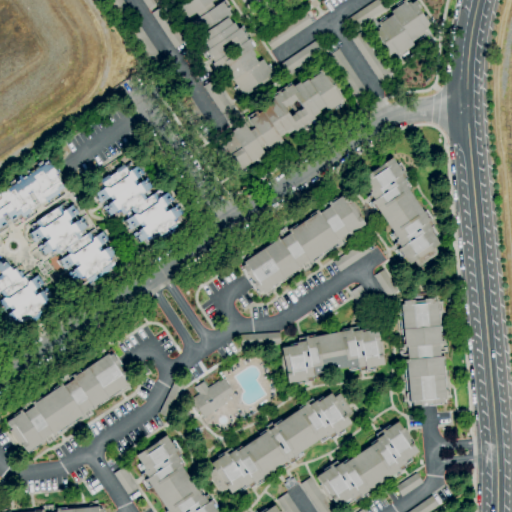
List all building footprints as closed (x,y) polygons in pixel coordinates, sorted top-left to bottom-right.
[(124,24),(108,0),(122,0),(134,17),(124,24)] [(147,8),(141,0),(155,0),(157,2),(147,8)] [(254,46),(250,49),(254,55),(252,56),(257,63),(261,59),(266,66),(268,65),(273,73),(266,78),(268,80),(249,93),(247,91),(240,95),(235,87),(236,86),(232,80),(228,83),(223,76),(222,77),(218,71),(216,72),(211,64),(213,62),(210,59),(208,60),(203,52),(207,50),(203,43),(199,45),(195,39),(197,37),(188,25),(199,17),(195,12),(185,19),(178,10),(181,9),(178,5),(185,0),(213,0),(210,2),(214,7),(224,0),(230,9),(228,11),(231,15),(227,18),(231,24),(233,23),(237,29),(241,27),(254,46)] [(353,28),(346,18),(373,0),(384,0),(387,5),(353,28)] [(399,58),(395,53),(394,54),(393,52),(386,56),(381,48),(383,47),(378,39),(376,41),(372,34),(377,30),(375,28),(377,27),(374,23),(383,17),(384,19),(390,14),(388,11),(395,7),(394,5),(400,0),(402,0),(405,3),(407,1),(408,4),(414,0),(419,7),(416,9),(421,17),(424,15),(428,22),(430,24),(423,29),(422,29),(425,34),(416,40),(415,38),(410,42),(414,48),(399,58)] [(173,48),(149,13),(159,6),(183,41),(173,48)] [(272,50),(265,40),(305,13),(312,23),(272,50)] [(155,70),(128,29),(137,23),(164,63),(155,70)] [(381,84),(350,39),(360,32),(390,77),(381,84)] [(287,73),(281,64),(316,40),(323,50),(287,73)] [(335,48),(326,54),(326,53),(325,52),(322,48),(332,43),(335,47),(335,48)] [(358,101),(328,55),(338,49),(367,94),(358,101)] [(243,123),(249,131),(254,128),(247,117),(256,111),(257,113),(260,111),(259,109),(273,100),(270,96),(290,83),(292,86),(298,82),(299,84),(306,80),(307,81),(314,77),(312,75),(320,70),(325,76),(327,75),(340,94),(338,96),(343,104),(341,105),(339,102),(327,111),(324,107),(318,111),(319,113),(312,117),(314,119),(306,125),(306,124),(302,127),(303,129),(296,134),(293,130),(286,134),(285,133),(279,137),(284,144),(270,153),(264,143),(259,147),(264,154),(237,173),(220,147),(234,138),(230,132),(243,123)] [(226,123),(201,86),(211,79),(236,116),(226,123)] [(196,127),(176,97),(185,90),(205,121),(196,127)] [(0,188),(45,158),(56,173),(53,175),(62,188),(57,192),(58,193),(45,202),(44,200),(39,204),(30,191),(25,194),(34,207),(29,211),(30,212),(22,217),(20,214),(15,218),(15,219),(14,219),(16,222),(12,224),(4,213),(0,215),(8,227),(0,232),(0,188)] [(418,267),(413,261),(408,265),(403,257),(402,257),(393,244),(396,242),(391,234),(392,233),(377,209),(375,210),(366,197),(370,194),(365,187),(366,186),(361,178),(391,158),(396,166),(397,165),(406,178),(403,180),(408,188),(407,189),(423,213),(424,212),(433,225),(429,228),(434,235),(433,236),(438,244),(434,247),(438,253),(418,267)] [(154,244),(148,236),(138,243),(132,234),(144,226),(141,222),(130,230),(124,221),(134,214),(130,210),(122,215),(118,209),(109,216),(103,207),(114,199),(112,195),(100,203),(94,195),(104,188),(99,181),(107,175),(108,177),(116,172),(115,170),(123,165),(127,172),(137,165),(143,174),(131,182),(134,186),(146,178),(149,182),(148,182),(151,187),(148,189),(151,195),(159,190),(163,195),(166,192),(169,197),(171,196),(173,200),(161,208),(164,213),(176,205),(179,208),(178,209),(181,214),(171,220),(177,228),(169,234),(167,231),(160,236),(161,239),(154,244)] [(259,297),(236,264),(242,261),(239,257),(242,255),(243,256),(247,253),(250,257),(275,240),(274,239),(279,236),(277,232),(284,227),(287,230),(295,225),(296,226),(309,217),(308,216),(316,210),(318,213),(329,206),(327,203),(335,198),(336,199),(344,194),(364,225),(351,233),(352,235),(349,237),(347,233),(345,235),(349,241),(344,245),(342,242),(306,265),(308,269),(304,272),(301,269),(279,284),(280,287),(268,295),(269,295),(266,297),(264,294),(259,297)] [(80,285),(77,280),(73,282),(67,273),(79,266),(76,261),(64,269),(59,260),(68,254),(65,249),(57,255),(53,249),(43,255),(38,246),(49,239),(46,234),(35,242),(29,233),(33,231),(29,226),(65,202),(68,207),(72,205),(75,210),(75,209),(78,213),(66,222),(68,226),(81,217),(84,222),(83,222),(86,226),(76,233),(80,238),(94,229),(97,235),(101,232),(104,237),(105,236),(108,240),(95,248),(98,253),(110,244),(113,249),(112,249),(115,254),(112,256),(115,261),(110,265),(111,267),(103,273),(101,271),(94,275),(96,278),(88,283),(86,281),(80,285)] [(338,272),(331,262),(361,241),(368,251),(338,272)] [(23,327),(17,320),(9,326),(3,317),(14,310),(11,305),(0,313),(0,300),(4,298),(0,293),(0,274),(1,274),(0,272),(0,260),(3,258),(9,268),(13,265),(18,273),(19,272),(27,282),(37,275),(43,284),(30,292),(33,296),(46,288),(51,297),(41,304),(46,311),(38,317),(36,314),(29,319),(31,322),(23,327)] [(387,298),(372,275),(382,269),(397,292),(387,298)] [(361,310),(348,291),(358,285),(371,303),(361,310)] [(408,408),(408,402),(402,402),(402,399),(405,399),(403,374),(406,374),(406,370),(404,370),(403,360),(407,360),(407,357),(399,358),(398,351),(402,351),(401,338),(403,337),(402,333),(400,333),(398,315),(400,315),(399,305),(402,305),(402,301),(410,300),(409,294),(426,293),(426,299),(434,298),(434,302),(437,302),(438,311),(439,311),(442,344),(438,344),(439,357),(443,356),(446,390),(447,390),(447,395),(450,395),(450,398),(445,398),(446,404),(408,408)] [(298,386),(297,382),(287,384),(280,348),(290,346),(290,345),(298,343),(298,339),(313,336),(313,337),(341,332),(341,330),(356,327),(357,331),(367,329),(367,331),(376,329),(383,365),(374,367),(375,370),(365,372),(365,370),(358,371),(358,368),(355,368),(348,369),(348,367),(320,373),(321,377),(313,378),(313,380),(306,381),(307,384),(298,386)] [(239,346),(238,335),(278,332),(279,344),(239,346)] [(26,453),(6,422),(13,417),(12,416),(20,410),(22,413),(33,406),(31,403),(39,398),(40,399),(59,386),(56,382),(66,375),(68,378),(79,371),(79,372),(93,363),(91,359),(102,352),(101,351),(103,349),(105,352),(110,349),(122,366),(133,383),(128,386),(131,390),(128,391),(126,388),(120,392),(119,391),(88,413),(86,410),(80,414),(82,416),(54,435),(57,439),(48,446),(45,441),(34,449),(34,448),(26,453)] [(203,418),(203,417),(200,419),(198,416),(201,414),(190,399),(198,394),(194,387),(203,381),(207,388),(217,381),(218,382),(223,379),(231,392),(227,395),(230,400),(203,418)] [(169,419),(158,414),(174,380),(185,386),(169,419)] [(221,494),(207,474),(213,469),(209,464),(217,459),(216,458),(230,448),(232,452),(241,446),(241,448),(259,436),(258,435),(266,429),(265,427),(278,418),(281,421),(298,409),(297,408),(311,399),(314,402),(322,397),(322,398),(329,393),(332,398),(339,394),(353,414),(346,419),(349,424),(343,428),(345,432),(337,437),(336,435),(330,439),(329,438),(322,442),(321,440),(320,441),(319,439),(301,451),(304,455),(283,469),(282,466),(280,467),(279,466),(262,478),(264,482),(256,487),(255,485),(249,489),(248,487),(242,491),(240,489),(238,490),(237,489),(230,494),(227,490),(221,494)] [(336,507),(316,477),(323,472),(322,471),(335,461),(338,465),(346,460),(346,461),(370,445),(369,444),(383,435),(380,431),(388,426),(389,428),(397,422),(402,429),(404,428),(414,443),(412,444),(416,450),(416,451),(417,452),(409,457),(410,459),(402,464),(405,467),(391,477),(390,475),(367,491),(368,492),(355,501),(354,500),(348,504),(346,502),(344,503),(343,502),(336,507)] [(194,437),(191,433),(193,429),(198,428),(201,432),(199,436),(194,437)] [(165,511),(166,511),(150,488),(149,488),(144,480),(147,478),(138,465),(140,464),(135,456),(165,436),(170,443),(171,443),(180,456),(177,458),(182,466),(181,467),(196,491),(198,490),(203,497),(207,495),(216,508),(214,509),(216,511),(165,511)] [(127,495),(113,474),(123,467),(137,488),(127,495)] [(401,497),(394,487),(415,473),(422,483),(401,497)] [(318,511),(300,484),(310,477),(333,511),(318,511)] [(284,511),(277,501),(287,495),(298,511),(284,511)] [(428,511),(407,511),(431,496),(438,505),(428,511)]
